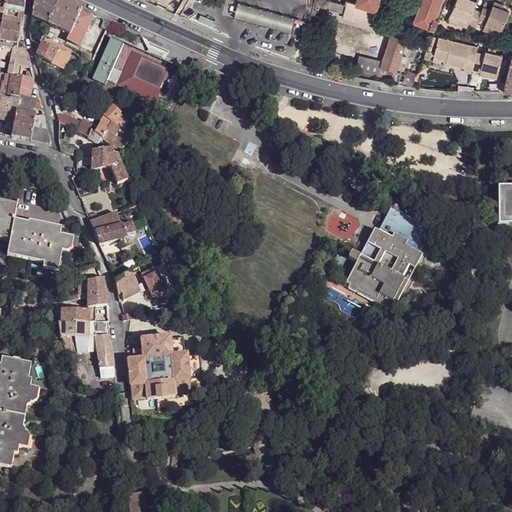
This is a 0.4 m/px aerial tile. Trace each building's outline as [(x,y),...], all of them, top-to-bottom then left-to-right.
[(25,0),(5,0),(5,6),(4,10),(19,12),(24,13),(25,0)] [(34,0),(32,17),(48,24),(58,0),(34,0)] [(62,0),(58,0),(48,24),(69,33),(67,40),(79,46),(93,14),(82,9),(62,0)] [(314,0),(314,4),(342,11),(344,4),(327,0),(314,0)] [(342,11),(339,18),(369,27),(374,9),(356,4),(356,3),(345,0),(344,4),(342,11)] [(356,0),(356,3),(356,4),(374,9),(376,0),(420,0),(419,6),(406,1),(402,12),(404,15),(434,27),(437,18),(443,0),(356,0)] [(455,0),(450,13),(469,20),(467,25),(476,28),(479,19),(486,22),(485,24),(501,30),(509,11),(501,8),(492,5),(490,10),(482,7),(480,12),(473,9),(476,2),(472,0),(455,0)] [(256,23),(260,8),(239,2),(234,18),(256,23)] [(270,11),(260,8),(256,23),(256,25),(266,27),(266,26),(270,11)] [(270,11),(266,26),(288,32),(292,17),(270,11)] [(469,20),(450,13),(447,22),(457,25),(459,21),(467,25),(469,20)] [(6,16),(3,16),(3,19),(1,26),(0,32),(0,58),(5,60),(6,56),(11,57),(8,75),(11,76),(16,77),(18,67),(31,69),(26,51),(17,49),(21,23),(22,23),(23,23),(23,19),(18,19),(6,16)] [(110,22),(103,18),(99,27),(105,30),(110,22)] [(492,30),(500,34),(501,30),(485,24),(482,31),(491,35),(492,30)] [(31,41),(39,45),(42,38),(30,32),(30,37),(31,41)] [(380,65),(394,70),(404,38),(390,34),(382,60),(380,65)] [(476,47),(437,38),(432,58),(440,60),(441,58),(446,59),(445,62),(444,64),(463,69),(461,72),(470,74),(471,71),(480,73),(479,75),(496,79),(501,56),(494,54),(487,53),(484,52),(483,55),(475,52),(476,47)] [(37,55),(52,63),(64,67),(71,51),(53,43),(50,41),(44,39),(42,43),(42,45),(37,55)] [(105,85),(107,81),(147,99),(145,104),(154,108),(156,109),(159,101),(171,107),(183,80),(198,86),(204,84),(210,67),(193,60),(188,71),(185,76),(173,70),(144,57),(145,55),(111,39),(93,79),(105,85)] [(426,50),(423,59),(430,61),(432,52),(426,50)] [(145,55),(144,57),(173,70),(174,68),(145,55)] [(355,71),(391,79),(394,70),(380,65),(382,60),(358,55),(353,70),(355,71)] [(401,84),(411,85),(417,72),(407,69),(401,84)] [(390,83),(391,79),(355,71),(353,75),(371,79),(390,83)] [(16,77),(11,76),(10,84),(8,94),(12,95),(19,96),(31,99),(31,98),(34,80),(26,79),(16,77)] [(1,93),(8,94),(10,84),(5,83),(3,82),(1,93)] [(18,103),(17,106),(35,108),(35,109),(43,111),(40,100),(31,98),(31,99),(19,96),(18,103)] [(273,100),(261,96),(259,109),(265,111),(265,108),(270,109),(273,100)] [(0,120),(14,123),(16,113),(17,108),(17,106),(18,103),(11,101),(0,99),(0,120)] [(109,103),(94,118),(100,123),(104,118),(114,108),(109,103)] [(119,116),(120,114),(114,108),(104,118),(100,123),(101,124),(99,127),(94,133),(101,139),(119,116)] [(292,113),(282,110),(279,119),(281,120),(278,126),(298,133),(300,127),(288,122),(292,113)] [(12,138),(31,141),(33,123),(34,117),(35,116),(34,116),(16,113),(14,123),(13,133),(12,138)] [(292,113),(288,122),(300,127),(304,118),(292,113)] [(60,114),(57,115),(59,123),(87,137),(90,131),(93,124),(82,119),(81,122),(60,114)] [(50,145),(51,143),(46,126),(44,116),(34,117),(33,123),(31,141),(50,145)] [(120,131),(127,123),(119,116),(101,139),(111,146),(119,152),(130,141),(120,131)] [(61,151),(71,155),(73,148),(63,144),(61,151)] [(92,171),(110,168),(111,153),(111,150),(111,149),(110,149),(93,152),(92,165),(92,171)] [(129,181),(117,154),(111,153),(110,168),(117,185),(129,181)] [(0,233),(11,235),(11,236),(22,254),(30,256),(29,260),(43,263),(43,268),(58,271),(63,245),(66,246),(68,237),(60,235),(61,228),(63,223),(49,188),(22,182),(17,205),(2,202),(4,194),(5,195),(9,173),(0,171),(0,233)] [(511,188),(499,188),(499,225),(511,224),(511,188)] [(429,231),(389,209),(377,232),(370,245),(362,259),(348,285),(346,289),(387,311),(389,307),(396,294),(403,280),(410,267),(418,254),(429,231)] [(90,223),(94,232),(120,227),(116,214),(90,223)] [(127,237),(135,236),(131,224),(123,226),(127,237)] [(127,240),(128,239),(127,237),(123,226),(120,227),(94,232),(99,245),(119,241),(127,240)] [(370,245),(377,232),(373,230),(366,243),(370,245)] [(11,236),(11,235),(0,233),(0,237),(10,240),(7,256),(29,260),(30,256),(22,254),(11,236)] [(139,240),(147,255),(155,251),(147,236),(139,240)] [(124,257),(132,254),(127,240),(119,241),(124,257)] [(347,259),(355,263),(359,256),(351,253),(347,259)] [(421,255),(418,254),(410,267),(414,269),(421,255)] [(348,285),(362,259),(359,256),(355,263),(344,284),(348,285)] [(156,269),(142,276),(152,300),(167,293),(156,269)] [(114,280),(118,294),(122,293),(123,301),(128,299),(141,292),(132,272),(114,280)] [(95,308),(108,307),(103,280),(89,282),(89,299),(89,309),(90,309),(95,308)] [(396,294),(389,307),(393,309),(407,282),(403,280),(396,294)] [(63,311),(62,325),(95,324),(95,308),(90,309),(90,312),(63,311)] [(62,325),(61,325),(62,337),(74,338),(89,338),(95,339),(109,337),(110,337),(110,336),(109,328),(109,325),(109,324),(95,324),(62,325)] [(64,337),(62,337),(65,355),(77,354),(74,338),(64,337)] [(74,338),(77,354),(97,353),(100,370),(101,380),(114,378),(114,368),(113,358),(109,337),(95,339),(89,338),(74,338)] [(142,350),(143,359),(136,360),(128,360),(130,387),(131,387),(132,400),(146,400),(146,401),(174,398),(174,397),(188,396),(187,381),(188,381),(186,356),(171,356),(169,341),(142,343),(142,350)] [(28,378),(31,363),(0,356),(0,465),(12,467),(15,453),(18,453),(20,446),(23,446),(25,437),(22,436),(22,431),(18,430),(24,401),(28,401),(29,396),(33,397),(35,387),(31,386),(32,379),(28,378)] [(145,511),(143,493),(127,495),(128,511),(145,511)]
